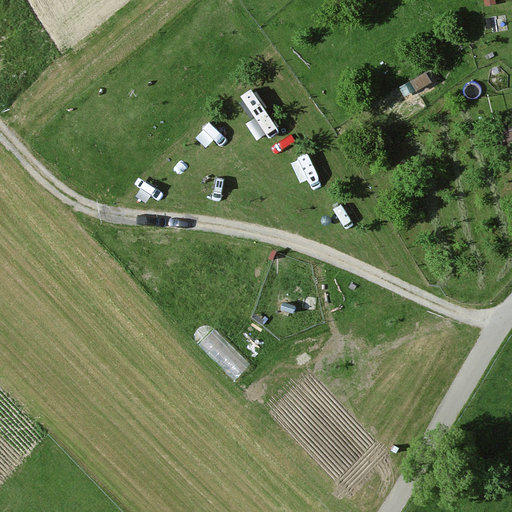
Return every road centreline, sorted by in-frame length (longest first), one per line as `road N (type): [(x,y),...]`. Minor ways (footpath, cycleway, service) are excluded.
road 1 (track): [(504,318),(467,316),(281,241),(82,203),(0,129)]
road 2 (residential): [(511,308),(389,511)]
